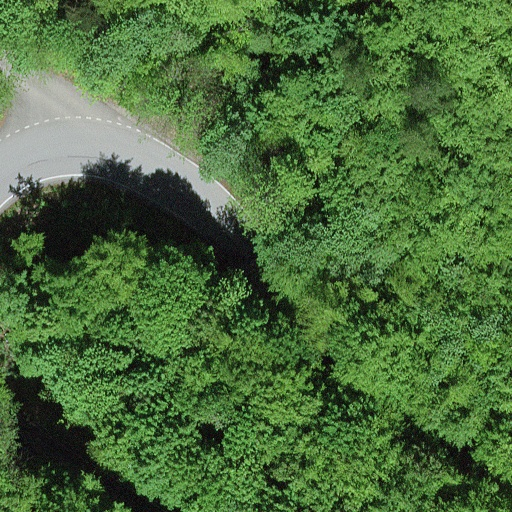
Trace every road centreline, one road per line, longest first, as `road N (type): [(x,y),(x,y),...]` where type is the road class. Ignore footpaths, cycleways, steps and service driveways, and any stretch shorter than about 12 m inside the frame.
road 1 (unclassified): [(511,494),(335,369),(253,249),(143,150),(75,138),(9,161),(0,172)]
road 2 (unclassified): [(0,424),(19,446),(132,511)]
